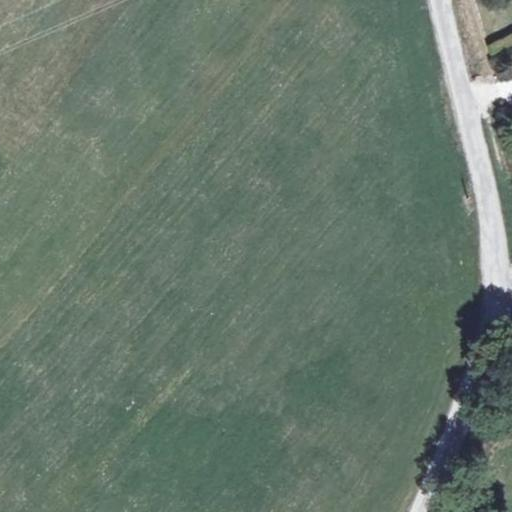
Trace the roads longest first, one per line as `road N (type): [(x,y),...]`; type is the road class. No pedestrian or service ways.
road 1 (residential): [(438,0),(502,286)]
road 2 (residential): [(502,286),(479,381),(421,511)]
